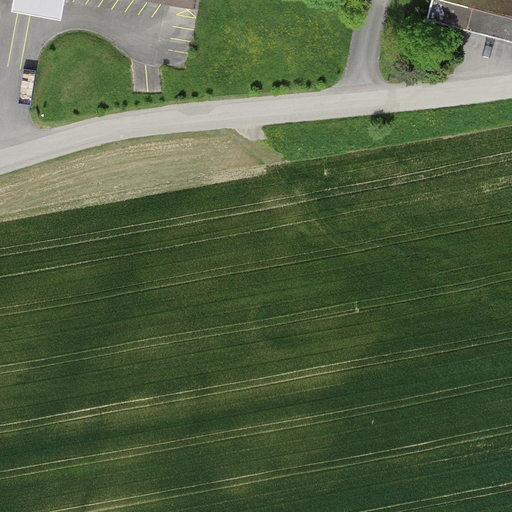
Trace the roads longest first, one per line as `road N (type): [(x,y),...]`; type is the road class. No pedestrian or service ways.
road 1 (residential): [(0,161),(135,124),(511,83)]
road 2 (track): [(248,108),(257,144),(342,214),(511,296)]
